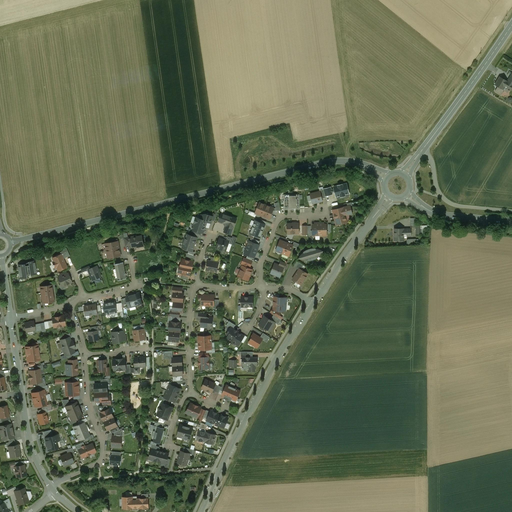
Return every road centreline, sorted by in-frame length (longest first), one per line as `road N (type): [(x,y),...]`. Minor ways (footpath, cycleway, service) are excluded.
road 1 (secondary): [(10,242),(328,162),(386,177)]
road 2 (tertiary): [(311,304),(201,511)]
road 3 (residential): [(84,354),(87,400),(103,448),(94,464),(49,485)]
road 4 (residential): [(168,444),(190,385),(195,286)]
road 5 (secondary): [(511,24),(422,150)]
road 6 (tertiary): [(389,196),(311,304)]
road 7 (residential): [(422,150),(445,200),(511,211)]
